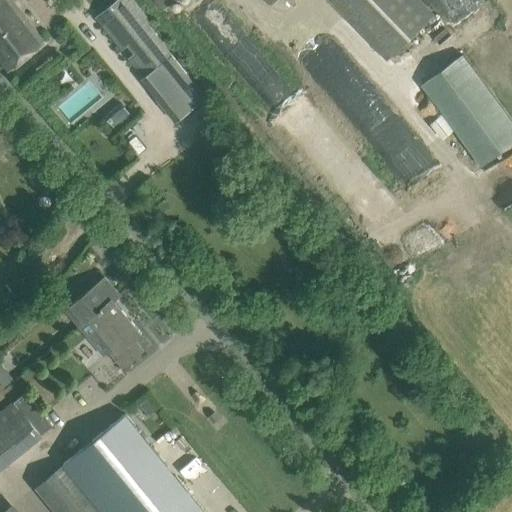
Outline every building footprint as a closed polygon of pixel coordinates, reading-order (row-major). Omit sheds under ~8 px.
[(0,0),(0,61),(8,71),(44,41),(13,0),(0,0)] [(145,76),(171,54),(127,0),(117,0),(97,16),(145,76)] [(173,0),(156,0),(163,8),(173,0)] [(327,0),(386,60),(434,16),(418,0),(327,0)] [(479,167),(511,143),(511,126),(461,55),(420,84),(479,167)] [(115,127),(130,114),(123,105),(107,119),(115,127)] [(120,295),(105,277),(71,305),(81,317),(76,321),(80,326),(90,318),(89,318),(112,298),(114,300),(120,295)] [(90,318),(80,326),(79,327),(104,355),(114,347),(118,352),(113,355),(123,367),(143,350),(134,340),(141,333),(114,300),(112,298),(89,318),(90,318)] [(9,371),(0,378),(0,380),(7,389),(16,380),(9,371)] [(23,394),(13,402),(40,435),(50,426),(23,394)] [(147,399),(139,406),(148,417),(157,410),(147,399)] [(0,466),(40,435),(13,402),(0,412),(0,466)] [(61,466),(98,511),(205,511),(125,413),(61,466)]
